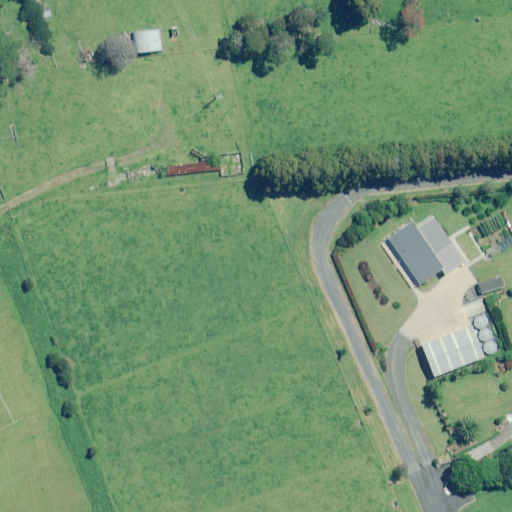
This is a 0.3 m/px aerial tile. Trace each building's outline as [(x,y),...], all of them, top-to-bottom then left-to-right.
[(162,51),(159,30),(134,33),(136,54),(162,51)] [(239,143),(218,145),(219,156),(240,154),(239,143)] [(220,161),(166,167),(167,176),(221,170),(220,161)] [(465,263),(433,218),(418,229),(413,223),(386,242),(419,287),(444,269),(448,275),(465,263)] [(511,237),(487,253),(493,262),(511,250),(511,237)] [(500,351),(485,314),(472,319),(487,356),(500,351)] [(484,358),(472,326),(422,345),(434,377),(484,358)]
